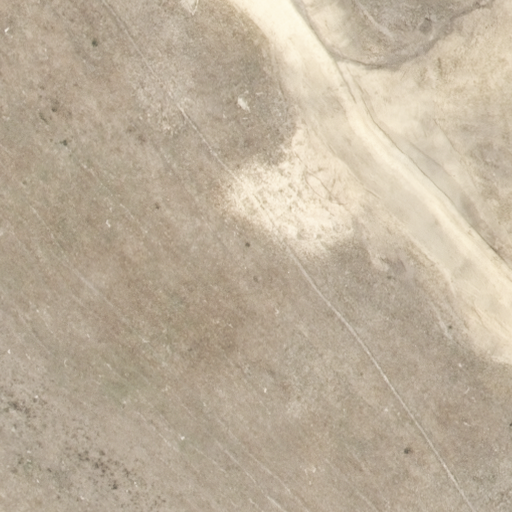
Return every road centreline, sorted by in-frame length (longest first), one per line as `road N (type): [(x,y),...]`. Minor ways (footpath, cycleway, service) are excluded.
road 1 (unknown): [(62,0),(60,511)]
road 2 (unknown): [(511,156),(179,317)]
